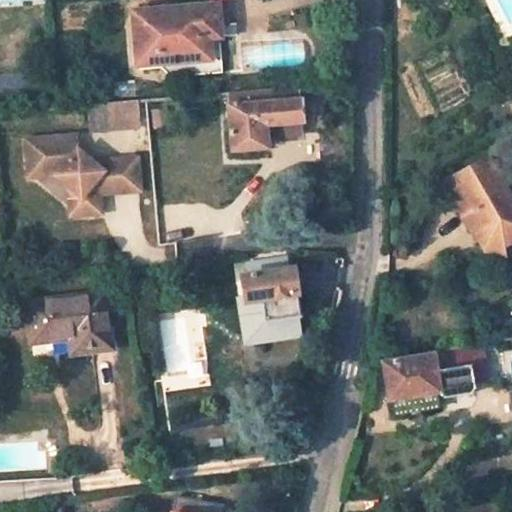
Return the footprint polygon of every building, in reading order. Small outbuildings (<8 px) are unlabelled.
[(205,7),(135,11),(138,65),(208,59),(206,25),(217,25),(224,6),(205,7)] [(225,94),(231,152),(265,149),(264,140),(263,127),(300,124),(296,87),(225,94)] [(104,104),(106,123),(137,121),(135,101),(104,104)] [(106,123),(104,104),(88,105),(90,125),(106,123)] [(264,140),(301,137),(300,124),(263,127),(264,140)] [(79,134),(28,138),(30,158),(45,157),(46,167),(58,166),(70,176),(83,186),(84,204),(103,203),(101,180),(106,173),(119,171),(117,146),(94,148),(80,136),(79,134)] [(149,144),(117,146),(119,171),(151,169),(149,144)] [(45,157),(30,158),(30,168),(46,167),(45,157)] [(443,184),(471,234),(478,230),(486,244),(503,247),(511,242),(511,204),(485,160),(443,184)] [(83,186),(70,176),(72,205),(84,204),(83,186)] [(244,267),(246,276),(287,270),(286,260),(244,267)] [(246,276),(242,277),(246,303),(261,301),(268,339),(300,334),(297,317),(300,316),(292,269),(287,270),(246,276)] [(105,294),(27,304),(31,343),(71,338),(73,354),(112,349),(105,294)] [(268,339),(261,301),(246,303),(240,304),(247,343),(268,339)] [(382,365),(388,400),(438,392),(443,391),(444,399),(469,395),(469,392),(468,387),(474,386),(471,371),(465,373),(462,355),(460,347),(427,353),(428,357),(382,365)] [(481,352),(462,355),(465,373),(471,371),(474,386),(468,387),(469,392),(488,389),(484,370),(481,352)] [(175,498),(172,511),(222,511),(223,508),(175,498)]
